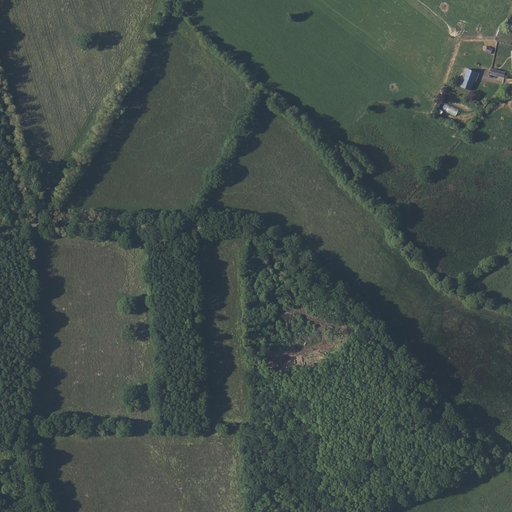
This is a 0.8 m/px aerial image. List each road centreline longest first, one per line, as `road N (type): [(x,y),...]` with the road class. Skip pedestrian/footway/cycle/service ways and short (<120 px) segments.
road 1 (track): [(0,231),(64,222),(241,226),(272,240),(489,457),(511,464)]
road 2 (track): [(0,100),(39,224)]
